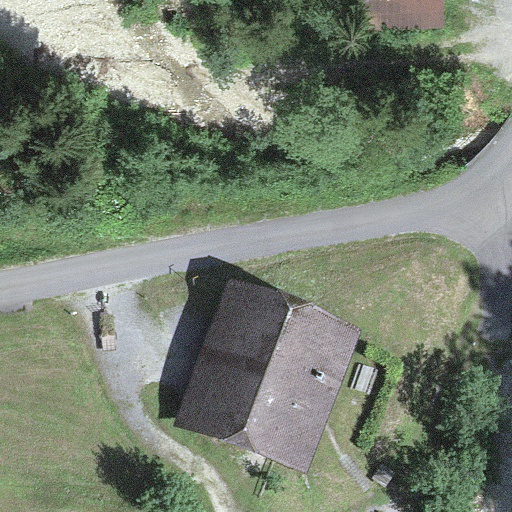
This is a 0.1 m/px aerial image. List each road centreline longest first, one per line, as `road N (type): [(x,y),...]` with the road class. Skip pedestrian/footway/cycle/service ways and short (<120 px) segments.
road 1 (unclassified): [(511,166),(465,201),(433,209),(0,289)]
road 2 (track): [(104,269),(139,412),(217,490),(228,511)]
